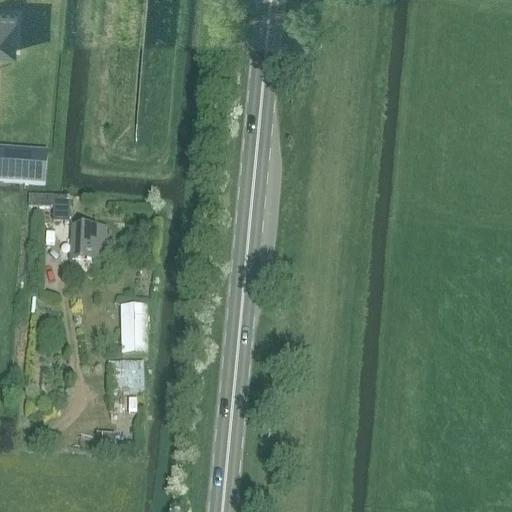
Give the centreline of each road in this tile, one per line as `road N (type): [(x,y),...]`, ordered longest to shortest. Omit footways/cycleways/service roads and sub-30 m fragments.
road 1 (primary): [(223,511),(272,0)]
road 2 (track): [(0,441),(72,422),(84,391),(65,275)]
